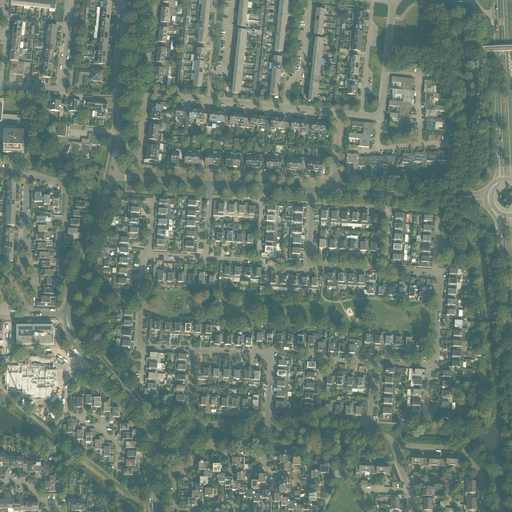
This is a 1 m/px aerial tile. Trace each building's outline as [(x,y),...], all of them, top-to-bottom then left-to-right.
[(162,9),(161,16),(172,17),(173,13),(175,13),(177,13),(177,7),(175,7),(168,6),(168,9),(167,9),(162,9)] [(161,16),(160,23),(165,23),(167,23),(166,26),(173,27),(173,25),(174,22),(172,21),(172,17),(161,16)] [(25,23),(26,20),(17,20),(17,22),(14,22),(13,29),(22,29),(23,23),(25,23)] [(56,33),(57,26),(56,26),(57,24),(46,23),(46,26),(48,26),(48,30),(45,29),(45,32),(47,32),(56,33)] [(173,32),(173,28),(173,27),(166,26),(166,29),(160,29),(159,36),(167,36),(168,33),(173,32)] [(159,36),(158,43),(163,43),(165,43),(164,46),(171,47),(172,42),(169,41),(170,37),(167,36),(159,36)] [(55,46),(46,45),(41,45),(41,47),(46,48),(45,52),(54,53),(55,46)] [(158,49),(157,56),(165,56),(170,57),(171,50),(171,47),(164,46),(164,49),(163,49),(158,49)] [(169,67),(169,62),(165,60),(165,56),(157,56),(156,62),(163,63),(162,66),(169,67)] [(156,68),(155,75),(168,77),(169,67),(162,66),(162,69),(160,69),(156,68)] [(102,82),(103,71),(98,71),(99,70),(92,69),(91,72),(81,71),(76,71),(74,87),(81,87),(83,74),(91,75),(91,81),(97,82),(102,82)] [(53,79),(53,75),(52,75),(52,72),(43,71),(40,71),(40,74),(40,78),(51,79),(53,79)] [(155,75),(154,82),(161,83),(160,86),(167,87),(167,82),(168,78),(168,77),(155,75)] [(392,77),(391,82),(403,84),(402,90),(402,91),(411,92),(411,91),(412,85),(411,85),(411,83),(412,83),(413,79),(392,77)] [(424,86),(423,93),(425,93),(433,94),(434,87),(445,88),(446,84),(446,83),(430,81),(425,81),(425,82),(424,84),(425,84),(425,86),(424,86)] [(392,90),(392,94),(395,95),(404,96),(403,103),(410,103),(410,104),(411,104),(412,104),(412,103),(413,97),(412,97),(412,95),(413,95),(413,92),(411,91),(411,92),(402,91),(402,90),(392,89),(392,90)] [(425,98),(424,105),(426,105),(434,106),(434,99),(446,100),(447,95),(433,94),(425,93),(425,96),(426,96),(426,97),(426,98),(425,98)] [(49,104),(48,107),(50,107),(50,111),(60,112),(58,123),(61,123),(63,123),(64,110),(65,105),(60,104),(60,103),(61,103),(61,101),(51,100),(50,105),(49,104)] [(70,108),(70,111),(77,112),(76,115),(80,116),(79,120),(75,120),(74,125),(82,125),(82,116),(83,111),(83,109),(79,109),(80,103),(80,102),(76,101),(75,101),(72,101),(71,101),(70,105),(70,108)] [(87,108),(87,109),(92,110),(93,109),(95,109),(94,117),(103,118),(103,119),(106,119),(106,113),(105,113),(105,110),(106,110),(106,104),(106,103),(100,102),(101,101),(96,101),(96,102),(88,101),(87,106),(87,108)] [(389,101),(389,106),(401,108),(400,114),(400,115),(409,116),(409,115),(410,109),(409,109),(409,107),(410,107),(410,104),(410,103),(403,103),(394,102),(391,101),(389,101)] [(167,110),(168,104),(155,103),(157,103),(157,106),(152,106),(151,113),(161,114),(161,110),(167,110)] [(425,117),(426,117),(427,118),(427,117),(434,118),(435,111),(447,112),(447,107),(434,106),(426,105),(426,108),(427,108),(427,109),(427,110),(426,110),(425,117)] [(176,113),(176,118),(180,119),(179,121),(182,127),(185,127),(185,126),(187,114),(183,114),(184,109),(177,108),(176,113)] [(187,114),(185,126),(190,126),(192,122),(192,120),(196,120),(197,110),(190,110),(190,114),(187,114)] [(196,120),(196,123),(200,123),(206,124),(207,116),(204,116),(204,111),(197,110),(196,120)] [(216,125),(218,113),(211,112),(210,116),(209,116),(207,116),(206,124),(206,127),(212,128),(212,124),(216,125)] [(162,124),(163,118),(160,117),(161,114),(151,113),(151,117),(150,119),(155,120),(155,121),(155,123),(153,123),(162,124)] [(227,126),(227,118),(224,118),(225,113),(218,113),(216,125),(216,126),(220,127),(221,125),(227,126)] [(390,114),(389,118),(401,120),(400,127),(410,128),(410,121),(409,121),(410,119),(411,119),(411,116),(409,115),(409,116),(400,115),(400,114),(390,113),(390,114)] [(237,125),(238,115),(231,114),(231,119),(227,118),(227,126),(233,127),(233,124),(237,125)] [(0,138),(4,139),(4,131),(19,132),(20,118),(17,118),(17,116),(3,115),(2,123),(0,123),(0,138)] [(247,128),(248,120),(244,120),(245,115),(238,115),(237,125),(241,125),(240,128),(247,128)] [(257,127),(258,117),(251,116),(251,121),(248,120),(247,128),(253,129),(253,126),(257,127)] [(267,130),(268,123),(265,122),(265,117),(258,117),(257,127),(261,127),(261,130),(267,130)] [(426,123),(426,130),(438,131),(439,124),(444,124),(443,128),(444,128),(444,130),(443,130),(443,131),(447,132),(450,132),(452,120),(446,119),(440,119),(437,118),(434,118),(427,117),(427,118),(427,121),(428,121),(427,123),(426,122),(426,123)] [(267,130),(267,136),(270,137),(271,136),(272,131),(274,131),(274,129),(278,129),(279,119),(272,118),(271,123),(268,123),(267,130)] [(288,133),(288,125),(285,124),(286,120),(279,119),(278,129),(282,129),(281,132),(288,133)] [(298,131),(299,121),(292,120),(292,125),(288,125),(288,133),(294,133),(294,131),(298,131)] [(308,135),(309,127),(306,126),(306,122),(299,121),(298,131),(302,132),(302,134),(308,135)] [(318,133),(320,123),(313,122),(312,127),(309,127),(308,135),(308,138),(311,139),(312,135),(314,135),(315,133),(318,133)] [(373,127),(373,124),(352,122),(352,127),(364,128),(363,135),(370,136),(372,136),(373,129),(372,129),(372,127),(373,127)] [(162,130),(162,124),(153,123),(155,123),(154,126),(150,126),(149,133),(158,134),(159,130),(162,130)] [(328,137),(329,128),(326,127),(326,124),(320,123),(318,133),(318,136),(328,137)] [(64,125),(59,125),(58,132),(58,137),(60,137),(59,144),(58,150),(59,150),(60,150),(60,151),(67,154),(68,151),(71,152),(70,152),(78,155),(79,152),(81,153),(80,154),(88,156),(89,153),(91,154),(92,145),(99,146),(100,146),(101,138),(99,138),(99,137),(93,137),(93,135),(89,134),(89,140),(82,139),(82,143),(68,142),(69,127),(67,127),(67,126),(66,126),(66,125),(64,125)] [(24,132),(19,132),(4,131),(4,139),(3,153),(23,154),(24,132)] [(148,138),(148,140),(151,140),(153,140),(153,144),(151,143),(160,144),(161,141),(162,134),(158,134),(149,133),(148,138)] [(370,136),(363,135),(349,133),(349,139),(353,139),(360,140),(360,147),(369,148),(370,141),(369,141),(369,139),(370,139),(370,136)] [(160,144),(151,143),(151,144),(153,144),(152,147),(147,146),(147,153),(159,155),(161,155),(160,154),(161,151),(160,150),(160,144)] [(182,159),(182,151),(172,150),(171,158),(171,163),(178,163),(179,159),(182,159)] [(192,164),(192,154),(193,151),(182,151),(182,159),(185,159),(185,163),(192,164)] [(439,153),(438,161),(439,161),(445,162),(444,173),(449,174),(450,165),(451,160),(451,154),(451,153),(448,152),(448,153),(446,153),(446,152),(439,151),(439,153)] [(202,160),(203,152),(197,152),(196,154),(192,154),(192,164),(199,164),(199,160),(202,160)] [(212,165),(213,155),(209,155),(209,152),(203,152),(202,160),(206,160),(205,165),(212,165)] [(427,154),(426,161),(433,162),(432,174),(437,175),(437,173),(439,161),(438,161),(439,153),(436,153),(436,154),(434,154),(434,153),(427,152),(427,154)] [(159,155),(147,153),(146,160),(151,161),(150,164),(149,164),(155,165),(158,165),(158,162),(159,159),(159,155)] [(223,161),(223,153),(217,153),(217,155),(213,155),(212,165),(219,166),(220,161),(223,161)] [(233,166),(233,156),(229,156),(229,154),(223,153),(223,161),(226,161),(226,166),(233,166)] [(415,155),(414,162),(421,163),(420,175),(425,175),(426,161),(427,154),(424,154),(424,155),(423,155),(422,155),(422,154),(415,153),(415,154),(415,155)] [(243,162),(244,155),(237,154),(237,157),(233,156),(233,166),(240,167),(240,162),(243,162)] [(347,154),(346,163),(353,164),(352,176),(357,176),(358,167),(359,157),(359,155),(356,155),(356,156),(355,156),(354,156),(354,155),(347,154)] [(393,178),(393,180),(399,181),(403,181),(412,182),(412,181),(413,176),(413,174),(414,162),(415,155),(412,155),(411,155),(411,156),(410,155),(410,154),(403,154),(402,158),(402,163),(409,164),(408,175),(404,175),(397,174),(393,174),(393,178)] [(253,168),(254,158),(250,157),(250,155),(244,155),(243,162),(246,163),(246,167),(253,168)] [(284,165),(285,157),(278,157),(279,155),(274,155),(274,159),(274,169),(281,169),(281,165),(284,165)] [(264,164),(264,156),(258,156),(258,158),(254,158),(253,168),(260,168),(260,163),(264,164)] [(274,169),(274,159),(270,159),(270,156),(264,156),(264,164),(267,164),(267,169),(274,169)] [(371,158),(370,166),(377,167),(376,178),(381,179),(382,165),(383,158),(380,157),(380,158),(379,158),(378,158),(378,157),(371,156),(371,158)] [(383,158),(382,165),(389,166),(388,178),(390,178),(393,178),(393,174),(395,158),(395,157),(392,157),(392,158),(390,158),(390,156),(383,156),(383,157),(383,158)] [(294,170),(295,160),(291,160),(291,157),(285,157),(284,165),(287,165),(287,170),(294,170)] [(359,157),(358,167),(365,167),(364,179),(369,180),(370,166),(371,158),(368,158),(367,159),(365,159),(366,158),(359,157)] [(295,160),(294,170),(301,171),(301,166),(305,166),(305,158),(299,158),(299,160),(295,160)] [(314,171),(315,162),(311,161),(311,159),(305,158),(305,166),(308,166),(308,171),(314,171)] [(325,169),(326,160),(319,159),(319,162),(315,162),(314,171),(321,172),(322,169),(325,169)] [(35,197),(35,202),(39,203),(39,208),(41,208),(41,212),(44,212),(44,208),(44,205),(44,196),(44,189),(40,189),(40,192),(40,193),(39,193),(35,193),(35,197)] [(44,196),(44,205),(48,205),(47,210),(51,210),(52,210),(53,210),(53,208),(53,199),(53,193),(49,192),(49,196),(44,196)] [(53,199),(53,208),(56,208),(56,213),(62,213),(62,195),(58,195),(58,199),(53,199)] [(156,209),(156,210),(159,210),(170,210),(170,205),(173,205),(173,203),(175,203),(178,203),(178,200),(175,200),(173,200),(171,200),(160,199),(159,205),(160,205),(162,205),(161,206),(160,206),(156,206),(156,209)] [(126,214),(125,218),(128,218),(137,219),(137,215),(137,214),(139,214),(140,209),(143,209),(143,207),(143,206),(143,201),(140,201),(136,201),(136,204),(135,204),(135,208),(131,208),(128,207),(128,214),(126,214)] [(200,202),(185,201),(185,211),(196,212),(199,212),(199,209),(194,209),(194,207),(196,207),(197,202),(200,202)] [(76,202),(76,208),(77,208),(77,211),(83,212),(83,211),(90,212),(90,207),(91,202),(90,202),(85,203),(76,202)] [(218,207),(217,207),(217,202),(214,202),(213,216),(223,216),(224,205),(218,205),(219,205),(218,207)] [(227,205),(227,202),(224,202),(224,205),(223,216),(234,217),(234,206),(227,205)] [(244,218),(244,209),(245,207),(237,206),(238,203),(234,203),(234,206),(234,217),(244,218)] [(278,217),(279,207),(268,206),(267,213),(264,213),(264,216),(278,217)] [(254,218),(255,207),(249,207),(249,209),(244,209),(244,218),(254,218)] [(292,213),(291,218),(303,219),(303,218),(305,219),(306,216),(304,215),(303,215),(303,214),(303,209),(306,209),(306,208),(292,208),(292,213)] [(328,212),(321,211),(322,208),(321,208),(320,223),(331,223),(332,209),(329,209),(328,212)] [(339,213),(332,212),(332,209),(331,223),(342,224),(342,213),(342,210),(339,209),(339,213)] [(159,210),(159,215),(161,216),(161,217),(161,220),(167,220),(169,220),(173,221),(173,218),(173,217),(172,216),(171,216),(170,216),(171,210),(170,210),(159,210)] [(72,211),(73,211),(73,217),(74,217),(74,220),(80,220),(80,221),(85,221),(87,221),(87,217),(88,215),(83,215),(83,212),(77,211),(72,211)] [(182,216),(182,221),(184,222),(187,222),(195,222),(198,223),(198,222),(199,219),(196,219),(196,217),(196,212),(185,211),(185,216),(182,216)] [(342,213),(342,224),(348,224),(352,225),(353,213),(352,213),(352,216),(349,216),(349,213),(342,213)] [(353,213),(352,225),(362,225),(363,214),(362,214),(362,216),(358,216),(358,214),(353,213)] [(382,226),(383,213),(383,218),(378,217),(379,215),(373,215),(372,226),(377,226),(382,226)] [(33,214),(32,217),(36,218),(36,217),(36,223),(39,223),(45,223),(50,223),(52,223),(52,218),(52,214),(51,214),(43,214),(41,214),(38,214),(35,214),(33,214)] [(372,217),(368,217),(368,214),(363,214),(362,225),(372,226),(373,215),(372,217)] [(406,225),(406,220),(406,215),(392,214),(395,214),(395,220),(397,220),(397,221),(392,221),(392,224),(395,225),(406,225)] [(278,227),(278,217),(264,216),(267,216),(267,222),(269,222),(269,224),(264,223),(263,226),(266,227),(278,227)] [(421,221),(421,226),(432,227),(435,227),(435,224),(431,223),(430,223),(430,222),(431,222),(432,222),(432,217),(432,216),(421,216),(421,221)] [(123,225),(122,227),(123,227),(123,228),(127,228),(138,229),(141,229),(141,226),(138,226),(139,219),(137,219),(128,218),(125,218),(123,218),(123,222),(124,222),(124,225),(123,225)] [(302,224),(303,219),(291,218),(291,220),(291,223),(291,228),(302,229),(305,229),(305,226),(300,225),(300,224),(302,224)] [(69,220),(71,220),(70,226),(70,229),(77,229),(77,230),(82,230),(84,230),(85,230),(85,224),(80,224),(80,221),(80,220),(74,220),(69,220)] [(160,226),(160,230),(166,231),(169,231),(169,228),(170,228),(170,226),(169,226),(169,220),(167,220),(161,220),(158,220),(158,226),(160,226)] [(184,232),(186,232),(195,232),(195,233),(198,233),(198,229),(193,229),(193,227),(195,228),(195,222),(187,222),(187,226),(184,226),(184,232)] [(33,226),(38,227),(38,232),(47,232),(47,228),(52,228),(52,227),(52,223),(50,223),(45,223),(39,223),(36,223),(33,223),(33,226)] [(405,235),(406,225),(395,225),(394,230),(397,230),(396,235),(394,235),(405,235)] [(431,233),(432,227),(421,226),(420,236),(431,237),(429,237),(429,233),(431,233)] [(263,233),(263,237),(266,237),(277,238),(277,237),(278,227),(266,227),(266,232),(266,234),(263,233)] [(125,235),(125,238),(126,238),(130,239),(141,239),(141,236),(135,236),(136,234),(137,234),(137,235),(138,235),(138,229),(127,228),(126,235),(125,235)] [(302,235),(302,229),(291,228),(290,239),(293,239),(301,239),(304,239),(305,236),(299,236),(299,235),(302,235)] [(66,229),(68,229),(68,235),(69,235),(69,238),(74,239),(79,239),(82,239),(82,233),(77,233),(77,230),(77,229),(70,229),(66,229)] [(242,244),(243,232),(238,232),(238,230),(233,229),(232,235),(232,243),(232,246),(234,246),(235,245),(235,243),(242,244)] [(157,240),(168,241),(168,238),(165,238),(166,231),(160,230),(158,230),(157,236),(160,236),(159,241),(157,240)] [(221,242),(222,231),(212,231),(211,245),(214,245),(215,242),(221,242)] [(221,242),(221,245),(225,246),(225,243),(232,243),(232,235),(227,234),(227,231),(222,231),(221,242)] [(326,252),(329,252),(330,238),(330,241),(325,241),(325,232),(320,231),(319,240),(319,252),(319,249),(326,249),(326,252)] [(330,238),(329,252),(329,249),(336,250),(336,253),(340,253),(340,250),(340,239),(341,231),(338,231),(338,233),(336,233),(335,233),(335,236),(334,236),(333,237),(333,238),(330,238)] [(32,232),(32,235),(36,236),(36,241),(38,241),(39,241),(45,241),(50,241),(50,237),(50,232),(47,232),(38,232),(33,232),(32,232)] [(183,237),(183,242),(192,243),(192,242),(192,238),(194,238),(195,233),(195,232),(186,232),(186,237),(183,237)] [(253,244),(253,233),(243,232),(242,244),(242,247),(245,247),(245,244),(253,244)] [(407,246),(408,236),(405,236),(405,235),(394,235),(394,242),(391,242),(390,245),(407,246)] [(431,243),(431,237),(420,236),(420,242),(418,242),(417,243),(416,247),(419,247),(430,247),(428,247),(428,243),(431,243)] [(276,248),(277,238),(266,237),(265,243),(266,243),(266,242),(268,242),(268,247),(276,248)] [(60,243),(60,247),(79,248),(79,242),(74,242),(74,239),(69,238),(64,238),(65,238),(65,243),(60,243)] [(121,243),(120,248),(126,249),(126,246),(129,246),(129,244),(130,239),(126,238),(121,238),(121,243)] [(290,239),(290,249),(301,250),(304,250),(304,246),(299,246),(299,245),(301,245),(301,239),(293,239),(290,239)] [(340,239),(340,250),(345,250),(346,248),(350,248),(351,239),(340,239)] [(350,248),(350,250),(356,251),(357,251),(357,254),(360,254),(360,251),(361,251),(361,240),(351,239),(350,248)] [(167,252),(168,247),(168,241),(157,240),(156,246),(159,246),(159,248),(153,248),(153,250),(153,251),(167,252)] [(371,252),(371,241),(361,240),(361,251),(366,251),(366,249),(367,249),(367,254),(370,255),(371,252)] [(34,241),(34,244),(36,244),(36,247),(38,247),(38,250),(40,250),(41,250),(47,250),(47,246),(52,246),(52,241),(50,241),(45,241),(39,241),(38,241),(36,241),(34,241)] [(381,250),(381,241),(371,241),(371,252),(376,252),(376,250),(381,250)] [(196,253),(197,250),(194,250),(194,243),(192,242),(192,243),(183,242),(182,252),(196,253)] [(407,251),(407,246),(390,245),(393,245),(393,251),(395,251),(395,255),(404,256),(404,251),(407,251)] [(101,247),(100,257),(105,258),(105,257),(108,257),(108,253),(105,253),(105,252),(104,252),(105,247),(101,247)] [(262,254),(261,257),(273,258),(276,258),(276,251),(276,248),(268,247),(265,247),(265,254),(262,254)] [(430,253),(430,247),(419,247),(419,251),(419,252),(417,252),(416,254),(413,254),(412,256),(416,257),(419,257),(427,257),(428,253),(430,253)] [(116,254),(116,256),(117,256),(117,259),(128,259),(131,259),(133,260),(133,256),(128,256),(128,254),(129,249),(126,249),(120,248),(120,253),(117,253),(117,254),(116,254)] [(301,250),(290,249),(289,259),(303,260),(303,257),(300,256),(301,250)] [(35,250),(35,254),(38,254),(38,256),(39,256),(39,259),(42,259),(49,259),(53,259),(53,254),(54,250),(47,250),(41,250),(40,250),(38,250),(37,250),(35,250)] [(406,263),(405,261),(404,261),(404,256),(395,255),(393,255),(392,261),(395,261),(395,262),(389,262),(389,265),(403,266),(406,266),(406,263)] [(418,262),(418,267),(427,268),(427,267),(427,263),(429,263),(430,257),(427,257),(419,257),(418,262)] [(37,259),(37,263),(41,263),(41,268),(46,268),(50,268),(50,264),(55,265),(55,263),(55,259),(53,259),(49,259),(42,259),(39,259),(37,259)] [(116,264),(116,269),(127,269),(127,270),(130,270),(131,266),(129,266),(130,264),(128,264),(128,263),(128,259),(117,259),(116,264)] [(153,270),(152,279),(157,279),(157,281),(157,282),(163,282),(163,280),(163,273),(163,271),(156,270),(157,265),(153,265),(153,266),(153,270)] [(194,275),(187,275),(188,272),(187,272),(187,265),(184,265),(184,272),(183,281),(183,283),(183,286),(188,286),(188,284),(190,284),(191,284),(193,284),(194,272),(194,275)] [(204,284),(204,273),(197,273),(197,266),(195,265),(194,272),(193,284),(194,284),(194,281),(198,282),(198,284),(204,284)] [(251,269),(250,280),(260,281),(260,275),(261,275),(261,272),(261,269),(255,269),(256,269),(256,271),(254,271),(254,266),(252,266),(251,266),(251,269)] [(220,272),(219,278),(229,279),(230,269),(230,267),(225,267),(225,270),(220,269),(220,272)] [(230,269),(229,279),(240,279),(240,268),(235,268),(235,269),(230,269)] [(240,279),(239,282),(250,283),(250,280),(251,269),(240,268),(240,279)] [(113,275),(113,279),(115,279),(127,280),(129,280),(130,280),(130,277),(127,277),(127,274),(127,270),(127,269),(116,269),(116,274),(115,274),(113,275)] [(460,280),(460,276),(457,276),(458,269),(449,269),(449,275),(451,275),(451,279),(451,280),(460,280)] [(59,280),(59,275),(54,274),(54,271),(49,270),(44,270),(44,278),(44,279),(41,279),(45,279),(57,280),(59,280)] [(183,281),(184,272),(174,271),(173,274),(173,283),(173,280),(178,280),(177,283),(183,283),(183,281)] [(327,285),(327,287),(337,288),(337,285),(338,277),(338,274),(338,271),(335,271),(334,276),(334,274),(333,274),(328,274),(327,277),(327,285)] [(173,283),(173,274),(163,273),(163,280),(167,280),(167,282),(173,283)] [(214,285),(215,274),(204,273),(204,284),(204,282),(208,282),(208,285),(214,285)] [(260,285),(260,287),(270,287),(271,276),(271,273),(268,273),(267,278),(266,278),(266,276),(267,276),(261,275),(260,275),(260,281),(260,285)] [(270,287),(270,290),(280,291),(281,288),(281,277),(281,276),(281,274),(282,274),(279,273),(278,273),(278,276),(276,276),(271,276),(270,287)] [(281,288),(280,291),(284,291),(283,296),(287,296),(290,296),(291,288),(291,277),(292,277),(292,274),(288,274),(288,277),(287,277),(284,277),(281,277),(281,288)] [(338,277),(337,285),(348,286),(348,277),(344,277),(344,275),(338,274),(338,277)] [(302,279),(301,289),(311,290),(312,279),(312,278),(312,276),(309,275),(309,278),(307,278),(302,278),(301,279),(302,279)] [(348,277),(348,286),(358,287),(358,278),(354,278),(354,275),(348,275),(348,277)] [(358,278),(358,287),(368,287),(368,284),(369,278),(364,278),(364,276),(358,275),(358,278)] [(312,279),(311,290),(322,290),(323,276),(319,276),(319,281),(317,281),(317,279),(318,279),(315,279),(315,278),(315,279),(314,279),(312,279)] [(291,277),(291,288),(301,289),(302,279),(301,279),(301,280),(298,280),(297,280),(297,278),(292,277),(291,277)] [(53,289),(61,289),(61,284),(56,283),(56,280),(57,280),(45,279),(41,279),(41,280),(47,280),(47,284),(47,285),(43,285),(43,288),(53,289)] [(113,288),(112,289),(126,290),(129,290),(129,287),(124,286),(124,285),(126,285),(126,286),(127,280),(115,279),(113,279),(113,288)] [(445,286),(445,289),(448,289),(448,290),(456,290),(460,291),(460,284),(459,283),(460,280),(451,280),(451,279),(449,279),(448,285),(448,286),(447,286),(445,286)] [(419,296),(419,298),(425,298),(424,298),(424,296),(426,296),(426,300),(429,300),(430,290),(430,288),(431,288),(431,283),(431,280),(427,280),(427,288),(427,290),(420,290),(419,290),(419,296)] [(398,294),(398,297),(404,297),(404,295),(409,295),(409,289),(409,286),(405,286),(405,284),(403,282),(399,282),(399,285),(399,294),(398,294)] [(368,289),(367,295),(368,295),(373,295),(374,296),(374,298),(378,298),(378,295),(378,284),(368,284),(368,287),(368,289)] [(378,284),(378,295),(384,296),(384,293),(388,294),(389,285),(378,284)] [(388,294),(388,296),(394,296),(394,294),(398,294),(399,294),(399,285),(389,285),(388,294)] [(40,297),(41,297),(47,298),(47,294),(50,295),(50,298),(51,298),(55,298),(58,298),(58,293),(53,292),(53,289),(43,288),(42,289),(44,289),(44,297),(40,297)] [(409,295),(409,297),(415,298),(415,297),(414,297),(414,295),(419,296),(419,290),(416,289),(409,289),(409,295)] [(448,290),(448,295),(450,296),(450,300),(461,301),(461,298),(460,297),(461,291),(460,291),(456,290),(448,290)] [(55,307),(55,302),(51,301),(51,298),(50,298),(47,298),(41,297),(41,303),(37,303),(37,304),(37,306),(55,307)] [(444,307),(444,310),(447,310),(458,311),(458,304),(459,304),(461,302),(461,301),(450,300),(447,300),(447,305),(447,307),(444,307)] [(133,317),(133,311),(120,310),(120,315),(118,315),(117,320),(121,321),(130,321),(130,317),(133,317)] [(446,315),(446,316),(448,318),(449,318),(448,321),(454,321),(464,321),(464,318),(461,318),(461,317),(459,317),(459,311),(458,311),(447,310),(446,315)] [(150,319),(149,333),(154,334),(154,331),(159,331),(160,323),(154,322),(153,322),(153,320),(150,320),(150,319)] [(132,321),(130,321),(121,321),(121,326),(118,325),(116,328),(115,330),(120,331),(129,331),(130,327),(132,327),(132,321)] [(454,321),(454,327),(456,327),(456,331),(465,332),(468,332),(468,327),(465,327),(466,322),(465,322),(464,321),(454,321)] [(200,334),(201,325),(194,325),(194,322),(191,322),(191,325),(190,336),(193,336),(193,333),(200,334)] [(164,325),(160,325),(160,323),(159,331),(160,331),(159,334),(169,335),(170,323),(164,323),(164,325)] [(175,326),(170,326),(170,323),(169,335),(180,335),(180,324),(175,324),(175,326)] [(200,334),(200,337),(210,337),(211,337),(211,333),(212,326),(212,323),(211,323),(211,326),(206,326),(205,328),(201,328),(200,334)] [(185,327),(181,326),(181,324),(180,324),(180,335),(190,336),(191,325),(185,324),(185,327)] [(17,326),(17,345),(53,345),(53,326),(35,326),(17,326)] [(267,341),(267,331),(261,331),(261,327),(257,326),(256,345),(257,342),(262,342),(262,340),(267,341)] [(120,336),(120,341),(131,342),(131,339),(129,338),(129,337),(131,337),(132,331),(129,331),(120,331),(115,330),(114,330),(114,333),(115,333),(118,336),(120,336)] [(277,346),(278,332),(267,331),(267,341),(267,342),(273,343),(273,340),(274,340),(274,346),(277,346)] [(467,342),(467,337),(465,337),(465,332),(456,331),(454,331),(453,337),(456,337),(455,341),(453,341),(453,342),(464,342),(467,342)] [(287,347),(288,332),(278,332),(277,346),(277,343),(283,343),(283,341),(284,341),(284,346),(287,347)] [(297,347),(298,333),(288,332),(287,347),(287,344),(293,344),(293,342),(295,342),(294,347),(297,347)] [(210,337),(210,342),(215,343),(215,345),(220,345),(221,343),(220,343),(221,334),(211,333),(211,337),(210,337)] [(298,333),(297,344),(298,344),(303,345),(304,342),(308,343),(308,334),(298,333)] [(374,354),(376,333),(372,333),(372,338),(371,338),(371,336),(365,336),(364,344),(371,344),(371,349),(371,354),(374,354)] [(376,333),(375,347),(381,348),(381,350),(385,350),(385,348),(386,337),(386,334),(382,334),(381,334),(381,335),(381,337),(376,336),(376,333)] [(231,346),(231,335),(221,334),(220,343),(221,343),(225,343),(225,346),(231,346)] [(308,343),(308,345),(314,345),(314,343),(318,343),(318,340),(319,340),(319,334),(308,334),(308,343)] [(241,347),(242,336),(231,335),(231,346),(231,344),(235,344),(235,346),(241,347)] [(251,350),(252,336),(242,336),(241,347),(241,344),(245,344),(245,347),(251,347),(251,350)] [(386,337),(385,348),(395,349),(396,338),(396,336),(393,336),(392,337),(386,337)] [(318,350),(318,352),(324,352),(324,350),(328,350),(329,341),(329,339),(325,338),(325,341),(319,340),(318,340),(318,343),(318,349),(318,350)] [(396,338),(395,349),(405,349),(406,349),(406,338),(406,341),(402,340),(402,338),(396,338)] [(416,341),(412,341),(412,339),(406,338),(406,349),(416,349),(416,339),(416,341)] [(329,339),(329,341),(328,350),(328,352),(334,353),(334,350),(338,351),(339,342),(339,339),(337,339),(336,340),(336,341),(331,341),(332,339),(329,339)] [(426,358),(426,353),(427,340),(416,339),(416,349),(422,350),(421,358),(426,358)] [(116,351),(119,352),(130,352),(133,352),(133,349),(130,349),(131,342),(120,341),(119,346),(116,346),(116,351)] [(348,351),(349,342),(339,342),(338,351),(338,353),(344,353),(344,351),(348,351)] [(348,351),(348,354),(355,354),(356,352),(359,352),(360,343),(349,342),(348,351)] [(467,353),(465,347),(464,347),(464,342),(453,342),(453,349),(450,348),(449,352),(452,352),(464,353),(467,353)] [(133,363),(133,359),(130,359),(130,352),(119,352),(119,357),(118,362),(133,363)] [(463,363),(464,353),(452,352),(452,359),(449,359),(449,362),(452,362),(463,363)] [(146,360),(146,363),(149,363),(160,364),(161,354),(150,353),(149,358),(149,360),(146,360)] [(187,361),(187,355),(176,355),(176,360),(175,365),(186,366),(184,365),(184,361),(187,361)] [(278,361),(278,367),(281,367),(280,371),(280,372),(289,372),(289,366),(291,366),(291,361),(286,361),(284,361),(285,358),(280,357),(279,357),(278,361)] [(304,363),(304,368),(304,373),(315,374),(313,373),(313,369),(315,369),(316,363),(307,363),(307,360),(307,359),(302,359),(302,363),(304,363)] [(452,362),(451,368),(454,368),(454,372),(454,373),(473,374),(474,370),(465,369),(463,367),(463,363),(452,362)] [(146,369),(145,373),(148,374),(148,373),(157,374),(157,372),(157,369),(161,369),(161,364),(160,364),(149,363),(149,369),(146,369)] [(175,375),(183,376),(183,371),(186,372),(186,366),(175,365),(175,375)] [(203,371),(201,371),(202,366),(198,366),(198,380),(208,380),(208,369),(203,369),(203,371)] [(212,369),(212,366),(209,366),(208,369),(208,380),(218,381),(219,370),(212,369)] [(396,379),(397,369),(386,368),(385,374),(388,374),(388,375),(382,375),(382,378),(385,378),(396,379)] [(9,384),(9,388),(16,388),(16,390),(22,390),(22,391),(27,391),(27,393),(34,393),(34,396),(34,397),(49,397),(49,389),(51,389),(54,389),(54,388),(54,381),(55,381),(55,380),(55,373),(46,373),(46,371),(40,371),(40,373),(34,373),(34,371),(22,371),(22,369),(20,369),(9,369),(9,374),(9,384)] [(249,383),(250,369),(249,372),(244,371),(244,374),(239,374),(240,371),(239,371),(239,382),(249,383)] [(259,384),(260,372),(253,372),(253,369),(250,369),(249,383),(249,385),(254,386),(254,383),(259,384)] [(411,374),(411,380),(414,380),(420,381),(420,380),(420,375),(422,376),(423,370),(417,370),(412,369),(411,374)] [(223,373),(219,372),(219,370),(218,381),(228,382),(229,370),(223,370),(223,373)] [(233,373),(229,373),(229,370),(228,382),(239,382),(239,371),(234,371),(233,373)] [(291,375),(291,372),(289,372),(278,371),(277,377),(280,377),(280,382),(277,381),(277,382),(288,383),(291,383),(291,381),(289,379),(289,374),(291,375)] [(443,372),(442,377),(445,378),(445,382),(453,383),(454,373),(454,372),(443,371),(443,372)] [(145,380),(145,384),(148,384),(159,385),(159,379),(160,374),(159,374),(157,374),(148,373),(148,374),(148,379),(148,381),(146,380),(145,380)] [(314,379),(315,374),(304,373),(303,379),(299,379),(298,379),(297,383),(303,383),(303,384),(314,384),(312,384),(312,379),(314,379)] [(327,377),(326,388),(329,388),(337,388),(337,377),(338,374),(334,374),(334,379),(333,379),(333,377),(327,377)] [(186,379),(187,376),(183,376),(175,375),(174,375),(177,375),(177,378),(177,379),(177,383),(174,382),(173,381),(170,381),(169,382),(167,381),(166,385),(174,385),(174,386),(185,387),(185,386),(188,387),(188,386),(187,383),(185,383),(185,382),(185,379),(186,379)] [(348,378),(347,389),(357,390),(358,378),(358,376),(355,375),(354,381),(353,380),(353,378),(348,378)] [(365,376),(365,378),(364,378),(364,379),(358,378),(357,390),(367,390),(368,376),(365,376)] [(347,380),(343,380),(343,378),(337,377),(337,388),(344,389),(344,391),(347,392),(347,389),(348,378),(347,378),(347,380)] [(396,389),(396,379),(385,378),(385,386),(387,386),(387,388),(384,388),(384,389),(396,389)] [(411,387),(411,390),(413,390),(419,391),(419,386),(421,386),(422,386),(422,381),(422,380),(420,380),(420,381),(414,380),(413,387),(411,387)] [(288,393),(288,383),(277,382),(277,387),(279,388),(279,389),(274,389),(273,392),(276,392),(288,393)] [(453,393),(453,383),(442,382),(442,389),(439,389),(439,392),(442,392),(453,393)] [(144,391),(144,394),(147,394),(158,395),(159,385),(148,384),(148,389),(147,391),(144,391)] [(314,390),(314,384),(303,384),(302,394),(314,395),(314,394),(311,394),(311,390),(314,390)] [(174,386),(173,396),(184,397),(185,397),(187,397),(187,396),(187,393),(185,393),(185,392),(185,387),(174,386)] [(395,400),(396,390),(396,389),(384,389),(384,394),(386,394),(386,396),(381,395),(381,399),(384,399),(395,400)] [(227,408),(227,396),(221,396),(221,390),(218,390),(217,396),(216,410),(219,410),(220,405),(221,405),(221,407),(227,408)] [(407,397),(407,400),(410,401),(421,401),(424,401),(424,398),(421,398),(421,394),(421,391),(419,391),(413,390),(411,390),(410,390),(410,397),(407,397)] [(82,391),(82,399),(83,399),(83,408),(82,408),(82,409),(84,409),(86,409),(86,405),(88,405),(91,405),(91,396),(87,396),(87,391),(84,391),(82,391)] [(287,403),(288,393),(276,392),(276,398),(278,398),(278,402),(276,402),(287,403)] [(452,403),(453,393),(442,392),(441,398),(443,398),(443,399),(438,399),(438,402),(441,403),(452,403)] [(78,399),(78,394),(76,394),(73,394),(73,402),(73,405),(73,412),(77,412),(77,408),(82,408),(83,399),(82,399),(78,399)] [(96,398),(96,394),(91,394),(91,396),(91,405),(91,412),(95,412),(95,408),(100,408),(100,398),(96,398)] [(206,406),(207,395),(201,395),(196,394),(196,409),(199,409),(199,406),(206,406)] [(313,402),(314,395),(302,394),(305,394),(305,399),(302,399),(302,404),(311,405),(311,404),(311,401),(313,402)] [(206,406),(206,409),(209,410),(209,404),(211,404),(211,407),(216,407),(216,410),(217,396),(207,395),(207,398),(206,406)] [(182,404),(184,404),(184,402),(184,397),(173,396),(173,405),(173,406),(175,406),(187,407),(181,406),(181,404),(182,404)] [(238,397),(227,396),(227,408),(227,405),(231,406),(231,408),(237,408),(237,406),(238,397)] [(247,407),(248,407),(248,398),(238,397),(237,406),(241,406),(241,409),(247,409),(247,407)] [(105,403),(105,398),(100,398),(100,408),(100,417),(104,417),(104,413),(109,413),(109,403),(105,403)] [(258,409),(258,398),(248,398),(248,407),(252,407),(252,409),(258,409)] [(394,410),(395,400),(384,399),(383,405),(386,405),(386,406),(380,406),(380,409),(383,409),(394,410)] [(336,403),(336,401),(331,401),(330,403),(325,403),(325,414),(330,414),(330,412),(335,412),(335,414),(336,403)] [(336,403),(335,414),(342,415),(342,418),(345,418),(345,415),(346,404),(346,401),(342,401),(342,404),(336,403)] [(409,407),(409,411),(420,411),(420,407),(421,401),(410,401),(409,407)] [(276,402),(275,408),(277,408),(278,408),(278,409),(277,413),(286,413),(287,408),(287,403),(276,402)] [(356,405),(357,402),(352,402),(352,404),(346,404),(345,415),(352,415),(353,413),(355,413),(355,416),(356,416),(356,405)] [(356,405),(356,416),(361,416),(361,414),(362,414),(362,419),(366,419),(366,405),(367,402),(363,402),(362,402),(362,405),(361,405),(356,405)] [(114,408),(114,403),(109,403),(109,413),(109,421),(113,421),(113,417),(119,417),(119,408),(114,408)] [(438,409),(437,413),(440,413),(451,414),(454,414),(454,411),(454,410),(452,410),(452,403),(441,403),(441,408),(443,408),(443,410),(438,409)] [(295,412),(295,414),(301,414),(310,415),(310,412),(311,412),(312,412),(312,411),(313,404),(311,404),(311,405),(302,404),(301,409),(300,409),(298,411),(296,411),(295,412)] [(383,409),(383,416),(385,417),(385,419),(390,420),(394,420),(394,415),(394,410),(383,409)] [(403,417),(402,421),(403,421),(405,421),(406,421),(408,421),(416,421),(417,422),(417,421),(417,417),(418,417),(420,417),(419,417),(420,417),(420,411),(409,411),(409,416),(409,417),(404,417),(403,417)] [(454,424),(454,419),(451,419),(451,414),(440,413),(440,418),(442,419),(442,420),(437,420),(437,423),(445,423),(454,424)] [(68,425),(63,425),(63,431),(68,431),(68,433),(73,433),(73,438),(77,438),(77,431),(77,429),(77,427),(77,426),(77,420),(75,420),(73,420),(73,424),(72,424),(68,424),(68,425)] [(122,422),(116,422),(116,423),(116,425),(120,425),(120,431),(129,430),(129,426),(134,426),(134,421),(125,422),(123,422),(122,422)] [(86,433),(86,427),(82,427),(82,431),(77,431),(77,438),(77,440),(82,440),(82,445),(86,445),(86,442),(86,433)] [(86,433),(86,442),(86,445),(86,447),(91,447),(91,448),(95,447),(95,441),(95,436),(95,434),(95,433),(95,429),(91,429),(91,433),(86,433)] [(138,435),(138,430),(129,430),(120,431),(119,431),(119,434),(123,434),(123,439),(123,440),(128,440),(131,439),(133,439),(133,435),(138,435)] [(104,455),(104,448),(104,437),(100,437),(100,441),(95,441),(95,447),(95,450),(99,450),(100,455),(104,455)] [(123,439),(122,440),(122,443),(126,443),(126,448),(126,449),(135,448),(135,444),(140,444),(140,439),(133,439),(131,439),(131,443),(128,443),(128,440),(123,440),(123,439)] [(113,450),(113,447),(113,444),(109,444),(109,448),(104,448),(104,455),(104,457),(108,457),(108,462),(113,462),(113,453),(114,453),(114,450),(113,450)] [(141,453),(141,448),(135,448),(126,449),(126,448),(123,448),(123,452),(127,452),(127,457),(127,458),(137,457),(137,453),(141,453)] [(0,453),(0,452),(0,451),(0,463),(5,463),(5,467),(8,467),(8,454),(6,454),(6,453),(0,453)] [(11,458),(11,454),(8,454),(8,467),(11,467),(11,468),(17,468),(17,456),(16,456),(16,458),(11,458)] [(287,457),(286,457),(286,455),(283,455),(283,457),(279,457),(279,464),(283,464),(287,464),(287,462),(287,459),(289,459),(289,456),(287,456),(287,457)] [(18,458),(18,456),(17,456),(17,468),(23,468),(23,472),(26,472),(26,459),(24,459),(24,458),(18,458)] [(417,465),(417,456),(412,456),(411,458),(408,458),(408,466),(412,466),(412,464),(417,465)] [(425,467),(426,459),(423,459),(423,456),(417,456),(417,465),(422,465),(422,467),(425,467)] [(452,465),(452,457),(446,456),(446,459),(443,459),(443,460),(443,466),(446,467),(447,465),(452,465)] [(140,462),(140,457),(137,457),(127,458),(127,457),(122,458),(122,461),(126,461),(126,466),(126,467),(129,467),(135,466),(135,462),(140,462)] [(299,459),(299,457),(296,457),(296,459),(293,459),(293,463),(293,466),(301,466),(301,463),(301,462),(301,459),(299,459)] [(434,466),(435,457),(429,457),(429,459),(426,459),(425,467),(429,467),(429,465),(434,466)] [(443,468),(443,466),(443,460),(440,460),(440,457),(435,457),(434,466),(439,466),(439,468),(443,468)] [(461,464),(461,460),(458,460),(458,457),(452,457),(452,465),(457,466),(456,467),(460,468),(461,464)] [(244,465),(244,458),(240,458),(232,458),(232,463),(231,463),(231,466),(232,466),(234,466),(234,467),(236,467),(236,465),(240,465),(244,465)] [(30,462),(30,459),(26,459),(26,472),(29,471),(29,473),(35,473),(35,461),(34,461),(34,462),(30,462)] [(35,461),(35,473),(41,473),(43,475),(50,468),(45,464),(41,464),(42,462),(41,462),(41,459),(35,459),(35,461)] [(198,467),(198,468),(199,468),(199,470),(199,471),(204,471),(207,471),(207,470),(207,468),(207,467),(210,467),(210,464),(210,462),(206,462),(206,463),(204,463),(203,463),(203,462),(201,462),(201,463),(199,463),(199,467),(198,467)] [(212,462),(212,465),(213,465),(213,468),(213,470),(213,473),(216,473),(217,473),(218,473),(220,473),(220,469),(222,469),(222,467),(220,467),(220,465),(217,465),(217,462),(212,462)] [(291,464),(290,464),(290,462),(287,462),(287,464),(283,464),(283,471),(291,471),(291,466),(293,466),(293,463),(291,463),(291,464)] [(326,467),(326,462),(318,462),(318,465),(320,467),(320,469),(323,471),(321,471),(321,474),(328,474),(328,471),(329,471),(329,470),(328,470),(328,467),(326,467)] [(364,472),(365,464),(359,463),(359,466),(356,466),(356,473),(359,474),(359,472),(364,472)] [(373,474),(374,467),(371,467),(371,464),(365,464),(364,472),(370,473),(369,474),(373,474)] [(382,474),(382,465),(377,464),(377,467),(374,467),(373,474),(377,475),(377,473),(382,474)] [(244,473),(244,465),(240,465),(236,465),(236,467),(236,470),(235,470),(235,473),(236,473),(238,473),(238,474),(239,474),(240,474),(240,473),(243,472),(243,473),(244,473)] [(391,476),(391,468),(388,468),(388,465),(382,465),(382,474),(387,474),(387,475),(391,476)] [(137,466),(135,466),(129,467),(126,467),(126,466),(119,467),(119,470),(123,470),(123,476),(133,476),(133,471),(137,471),(137,466)] [(55,477),(55,473),(50,468),(43,475),(45,477),(45,483),(57,483),(57,482),(56,482),(56,477),(55,477)] [(210,471),(210,469),(207,469),(207,471),(204,471),(204,473),(201,474),(200,478),(208,478),(212,478),(212,473),(213,473),(213,470),(212,470),(212,471),(210,471)] [(319,472),(317,472),(317,470),(315,470),(315,472),(311,472),(311,479),(315,479),(319,479),(319,474),(321,474),(321,471),(319,471),(319,472)] [(236,477),(236,478),(237,478),(237,481),(240,481),(242,481),(245,481),(247,482),(247,478),(245,478),(245,474),(243,474),(243,473),(243,472),(240,473),(240,474),(239,474),(238,474),(237,474),(237,477),(236,477)] [(220,473),(218,473),(218,475),(218,476),(217,476),(217,479),(218,479),(218,482),(221,482),(221,485),(225,485),(225,482),(225,478),(225,474),(220,474),(220,473)] [(262,475),(259,475),(259,482),(259,483),(260,483),(262,483),(266,483),(266,480),(267,480),(267,477),(266,477),(266,475),(262,475)] [(225,485),(225,486),(225,489),(230,489),(230,488),(232,488),(232,486),(232,483),(233,483),(233,482),(233,480),(232,480),(232,479),(233,479),(233,477),(230,477),(230,478),(225,478),(225,482),(225,485)] [(289,482),(289,477),(281,477),(281,484),(283,484),(285,485),(285,486),(287,486),(288,486),(288,484),(289,484),(289,485),(291,485),(291,482),(289,482)] [(470,479),(470,477),(466,477),(466,479),(465,479),(465,483),(467,483),(467,488),(475,488),(475,482),(473,482),(473,479),(470,479)] [(200,478),(200,485),(204,485),(204,486),(206,486),(206,485),(208,485),(209,485),(209,483),(208,483),(208,478),(200,478)] [(324,486),(324,483),(323,483),(323,479),(319,479),(315,479),(315,486),(319,486),(319,487),(321,487),(321,486),(323,486),(324,486)] [(240,483),(240,481),(237,481),(237,482),(233,482),(233,483),(232,483),(232,486),(232,490),(239,490),(239,487),(240,487),(240,484),(239,484),(239,483),(240,483)] [(56,489),(56,484),(57,484),(57,483),(45,483),(45,489),(47,489),(47,492),(59,492),(59,489),(56,489)] [(279,489),(279,490),(279,493),(282,493),(285,493),(287,493),(287,492),(287,490),(287,489),(287,486),(285,486),(285,485),(283,484),(283,486),(281,486),(279,486),(279,489)] [(192,488),(192,492),(196,492),(200,492),(200,493),(202,493),(202,492),(204,492),(205,492),(205,491),(205,490),(204,490),(204,488),(204,486),(204,485),(200,485),(196,485),(192,485),(192,488)] [(247,487),(247,485),(244,485),(244,487),(240,487),(239,487),(239,490),(239,494),(246,494),(246,491),(247,491),(247,488),(246,488),(246,487),(247,487)] [(315,486),(309,486),(307,489),(307,493),(315,493),(315,494),(317,494),(317,493),(319,493),(320,493),(320,490),(319,490),(319,487),(319,486),(315,486)] [(433,491),(433,488),(425,488),(425,491),(422,491),(422,497),(427,497),(431,497),(431,496),(431,491),(433,491)] [(475,493),(475,488),(467,488),(467,493),(465,493),(465,496),(473,496),(473,493),(475,493)] [(205,497),(207,497),(209,497),(209,498),(211,498),(211,497),(213,497),(213,495),(217,495),(217,496),(217,490),(205,489),(205,490),(205,491),(205,492),(205,497)] [(254,491),(254,489),(251,489),(251,491),(247,491),(246,491),(246,494),(246,499),(253,499),(253,495),(255,495),(255,493),(253,493),(253,491),(254,491)] [(270,491),(270,490),(267,490),(267,491),(262,491),(262,497),(262,499),(269,499),(269,495),(270,495),(270,493),(269,493),(269,491),(270,491)] [(261,495),(261,493),(258,493),(258,495),(255,495),(253,495),(253,499),(253,503),(261,503),(261,499),(262,499),(262,497),(260,497),(260,495),(261,495)] [(281,496),(281,495),(282,495),(282,493),(279,493),(279,494),(274,494),(274,502),(281,502),(281,498),(283,498),(283,496),(281,496)] [(309,498),(309,499),(309,501),(311,501),(317,501),(317,498),(316,498),(317,494),(315,494),(315,493),(307,493),(306,493),(306,494),(304,496),(306,498),(308,498),(309,498)] [(391,504),(399,504),(399,499),(397,499),(397,496),(389,496),(389,499),(391,499),(391,504)] [(434,500),(434,496),(431,496),(431,497),(427,497),(427,499),(424,499),(424,505),(433,505),(433,500),(434,500)] [(475,505),(475,499),(473,499),(473,496),(465,496),(465,500),(467,500),(467,505),(475,505)] [(72,501),(72,497),(69,497),(69,510),(72,510),(72,511),(78,511),(77,500),(77,501),(72,501)] [(288,500),(288,499),(289,499),(289,497),(286,497),(286,498),(283,498),(281,498),(281,502),(281,506),(288,506),(288,502),(290,502),(290,500),(288,500)] [(187,499),(187,501),(188,501),(188,506),(188,507),(191,507),(194,507),(194,506),(195,506),(197,506),(197,504),(196,504),(196,502),(196,500),(198,500),(198,499),(192,499),(187,499)] [(79,501),(79,500),(77,500),(78,511),(84,511),(83,511),(86,511),(87,509),(87,502),(84,502),(84,501),(79,501)] [(35,503),(35,501),(32,501),(32,511),(38,511),(41,511),(41,507),(38,507),(38,503),(35,503)] [(295,504),(295,503),(296,503),(296,501),(293,501),(293,502),(290,502),(288,502),(288,506),(288,510),(295,510),(295,507),(297,506),(297,504),(295,504)] [(311,505),(311,503),(311,501),(309,501),(309,503),(304,503),(304,508),(304,511),(311,511),(311,507),(312,507),(312,505),(311,505)]
